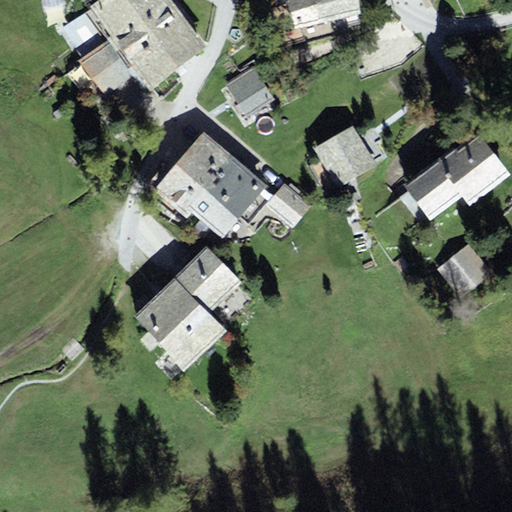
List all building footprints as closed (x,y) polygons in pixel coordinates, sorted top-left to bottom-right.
[(155,0),(97,0),(89,6),(91,8),(110,34),(155,0)] [(187,20),(172,0),(155,0),(110,34),(130,61),(187,20)] [(272,0),(281,33),(360,13),(357,0),(272,0)] [(110,34),(91,8),(63,29),(82,56),(79,59),(106,97),(139,73),(130,61),(110,34)] [(208,47),(187,20),(130,61),(139,73),(151,89),(208,47)] [(254,66),(226,83),(247,117),(275,99),(254,66)] [(338,188),(377,166),(353,125),(314,148),(338,188)] [(470,205),(511,174),(478,130),(455,148),(454,145),(403,183),(431,220),(463,195),(470,205)] [(154,190),(182,214),(232,154),(204,131),(154,190)] [(268,185),(232,154),(182,214),(188,218),(192,213),(223,239),(268,185)] [(312,206),(285,183),(265,206),(293,229),(312,206)] [(493,273),(469,244),(437,269),(460,299),(493,273)] [(241,282),(207,246),(175,276),(210,312),(241,282)] [(187,370),(227,330),(210,312),(175,276),(133,316),(187,370)]
